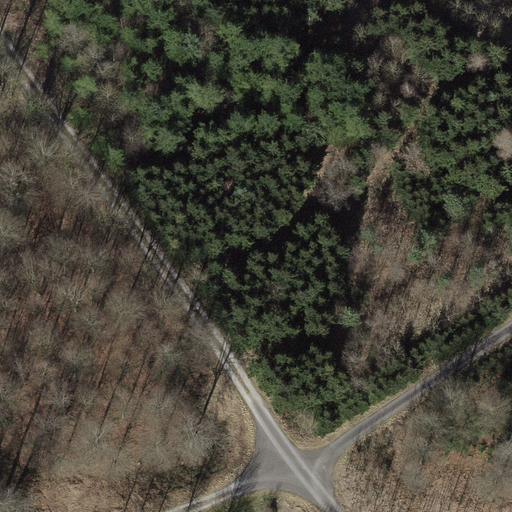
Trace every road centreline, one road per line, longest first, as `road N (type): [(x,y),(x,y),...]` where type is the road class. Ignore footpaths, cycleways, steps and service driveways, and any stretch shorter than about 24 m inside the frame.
road 1 (track): [(0,39),(302,466)]
road 2 (track): [(302,466),(511,326)]
road 3 (track): [(178,511),(302,466)]
